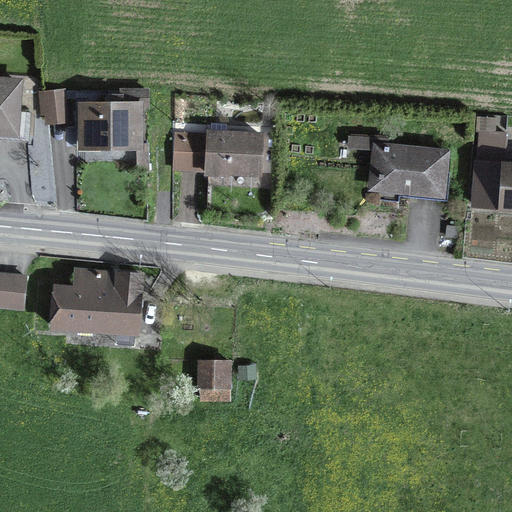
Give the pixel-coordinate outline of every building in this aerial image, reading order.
[(0,81),(0,137),(28,140),(30,113),(16,111),(18,82),(0,81)] [(147,106),(147,90),(121,90),(121,97),(99,97),(99,105),(83,105),(83,145),(139,145),(139,170),(147,170),(147,144),(139,144),(139,106),(147,106)] [(63,91),(39,92),(41,114),(46,114),(47,121),(66,119),(63,91)] [(511,164),(504,164),(506,133),(480,131),(474,205),(511,207),(511,164)] [(208,133),(175,135),(173,165),(206,167),(206,172),(229,174),(229,171),(260,173),(262,136),(208,133)] [(400,190),(442,195),(447,152),(384,146),(379,199),(399,201),(400,190)] [(55,287),(52,326),(136,332),(141,275),(77,269),(76,289),(55,287)] [(0,305),(23,308),(26,277),(0,274),(0,305)] [(200,360),(199,388),(229,388),(229,361),(200,360)]
